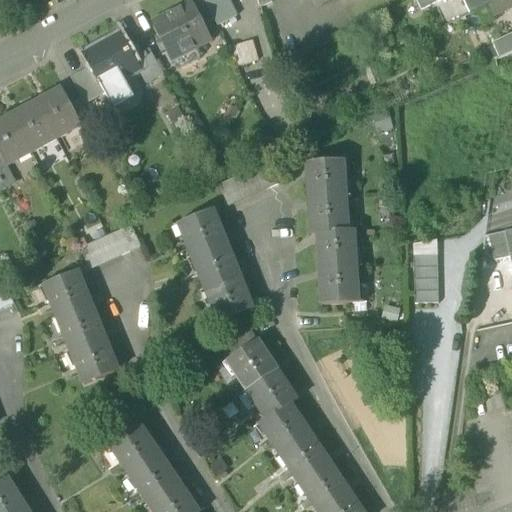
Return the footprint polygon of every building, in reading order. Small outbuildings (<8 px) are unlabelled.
[(198,13),(208,8),(203,0),(190,0),(194,5),(198,13)] [(203,0),(208,8),(218,28),(237,19),(227,0),(203,0)] [(256,0),(260,9),(271,4),(269,0),(256,0)] [(310,0),(315,10),(336,0),(310,0)] [(416,0),(412,2),(416,11),(417,13),(443,1),(443,0),(416,0)] [(478,13),(503,0),(460,0),(469,17),(478,13)] [(511,0),(504,0),(503,0),(478,13),(483,23),(511,8),(511,0)] [(154,26),(173,63),(175,62),(197,51),(213,42),(198,13),(194,5),(154,26)] [(90,69),(97,82),(118,71),(123,79),(138,71),(139,70),(133,59),(120,37),(83,57),(90,69)] [(511,39),(493,48),(499,61),(511,54),(511,39)] [(232,48),(238,69),(259,62),(252,42),(232,48)] [(138,71),(146,85),(162,76),(148,51),(133,59),(139,70),(138,71)] [(202,60),(197,51),(175,62),(179,71),(202,60)] [(381,83),(373,66),(363,71),(371,87),(381,83)] [(97,82),(90,69),(71,80),(82,101),(85,106),(105,95),(97,82)] [(97,82),(105,95),(113,110),(133,99),(123,79),(118,71),(97,82)] [(61,93),(38,106),(57,143),(81,130),(69,108),(61,93)] [(69,108),(81,130),(94,123),(85,106),(82,101),(69,108)] [(32,156),(57,143),(38,106),(13,120),(32,156)] [(376,136),(393,132),(388,113),(372,117),(376,136)] [(0,156),(7,170),(32,156),(13,120),(0,126),(0,156)] [(315,233),(321,306),(359,304),(353,231),(348,232),(342,165),(306,168),(311,233),(315,233)] [(269,166),(259,170),(268,190),(278,186),(269,166)] [(0,173),(0,184),(4,192),(16,186),(7,170),(0,173)] [(258,195),(268,190),(259,170),(249,175),(258,195)] [(249,199),(258,195),(249,175),(239,179),(249,199)] [(156,179),(141,187),(151,204),(165,197),(156,179)] [(239,204),(249,199),(239,179),(230,184),(239,204)] [(229,208),(239,204),(230,184),(220,188),(226,203),(229,208)] [(180,226),(193,257),(227,243),(224,235),(214,212),(180,226)] [(131,229),(121,234),(130,253),(140,248),(131,229)] [(120,258),(130,253),(121,234),(111,238),(120,258)] [(489,238),(494,262),(510,258),(504,235),(489,238)] [(111,262),(120,258),(111,238),(102,242),(111,262)] [(413,258),(437,257),(437,241),(413,245),(413,258)] [(101,266),(111,262),(102,242),(92,247),(101,266)] [(193,257),(207,291),(241,277),(227,243),(193,257)] [(89,272),(101,266),(92,247),(80,252),(87,267),(89,272)] [(413,258),(414,294),(438,293),(437,257),(413,258)] [(46,288),(59,321),(95,307),(82,274),(46,288)] [(255,310),(241,277),(207,291),(221,324),(255,310)] [(5,286),(0,288),(0,307),(2,311),(14,306),(5,286)] [(438,305),(438,293),(414,294),(414,305),(438,305)] [(108,340),(95,307),(59,321),(73,355),(108,340)] [(401,311),(385,307),(381,321),(397,326),(401,311)] [(228,342),(238,357),(259,343),(250,330),(228,342)] [(121,372),(108,340),(73,355),(85,387),(121,372)] [(239,380),(248,393),(278,373),(259,343),(238,357),(228,364),(239,380)] [(228,387),(239,380),(228,364),(217,371),(228,387)] [(248,393),(267,422),(290,406),(298,401),(278,373),(248,393)] [(260,427),(279,455),(310,435),(290,406),(267,422),(260,427)] [(111,448),(130,476),(162,454),(144,426),(111,448)] [(279,455),(299,485),(330,465),(310,435),(279,455)] [(182,483),(162,454),(130,476),(149,505),(182,483)] [(299,485),(317,511),(321,511),(349,494),(330,465),(299,485)] [(0,485),(0,511),(24,511),(27,511),(7,481),(0,485)] [(201,511),(182,483),(149,505),(153,511),(201,511)] [(361,511),(349,494),(321,511),(361,511)]
